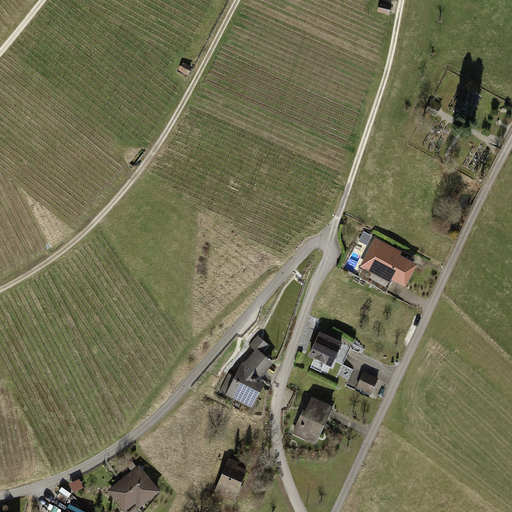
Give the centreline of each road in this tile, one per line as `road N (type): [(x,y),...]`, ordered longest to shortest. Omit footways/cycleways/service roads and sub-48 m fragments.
road 1 (track): [(0,496),(64,475),(137,433),(223,347),(307,244),(325,239),(387,71),(402,0)]
road 2 (residential): [(336,511),(511,139)]
road 3 (track): [(0,289),(67,247),(117,197),(160,142),(237,0)]
road 4 (residential): [(301,511),(277,444),(277,398),(332,255),(325,239)]
